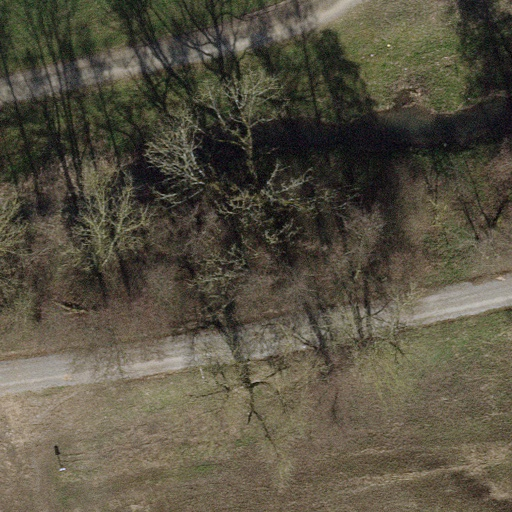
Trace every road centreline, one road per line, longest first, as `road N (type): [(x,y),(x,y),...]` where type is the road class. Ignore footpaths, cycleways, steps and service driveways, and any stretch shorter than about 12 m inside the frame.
road 1 (track): [(0,367),(511,288)]
road 2 (track): [(341,0),(264,33),(0,91)]
